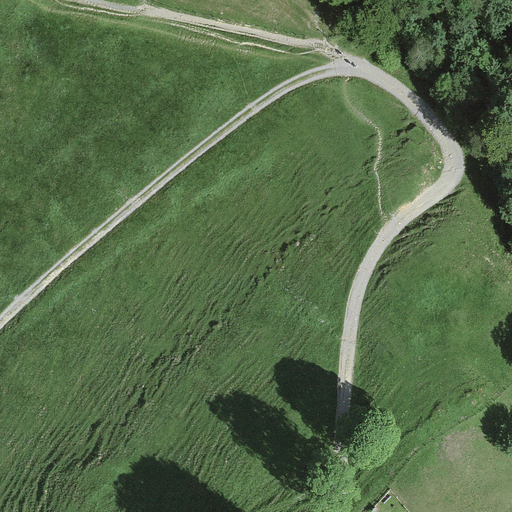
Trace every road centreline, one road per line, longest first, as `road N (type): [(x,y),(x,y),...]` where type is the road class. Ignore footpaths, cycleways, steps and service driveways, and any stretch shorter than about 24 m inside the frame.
road 1 (track): [(351,68),(378,77),(428,117),(450,147),(455,171),(387,235),(362,282),(341,511)]
road 2 (track): [(0,327),(244,115),(304,77),(351,68)]
